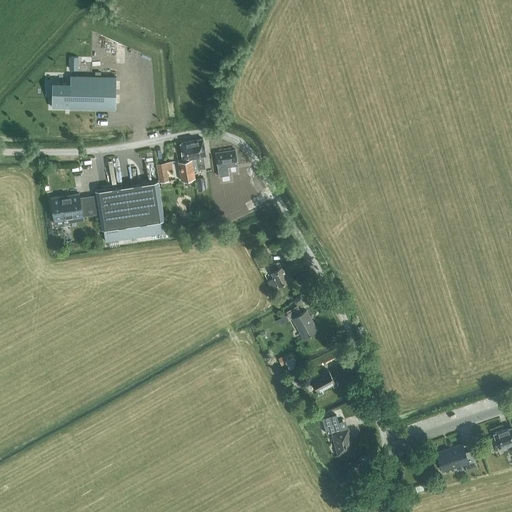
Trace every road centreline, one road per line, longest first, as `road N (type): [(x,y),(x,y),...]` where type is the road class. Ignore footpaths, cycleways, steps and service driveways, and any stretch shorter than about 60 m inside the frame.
road 1 (unclassified): [(384,444),(343,317),(237,139),(199,133),(98,150),(0,151)]
road 2 (unclassified): [(384,444),(511,407)]
